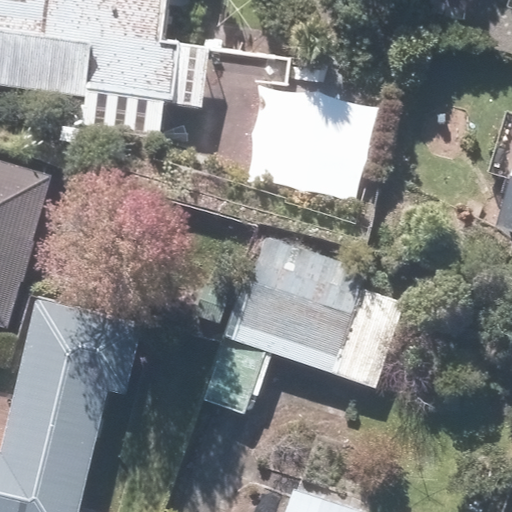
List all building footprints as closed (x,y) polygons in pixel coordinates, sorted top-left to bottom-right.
[(0,0),(0,93),(78,99),(76,134),(155,139),(156,114),(198,117),(202,53),(154,49),(157,0),(0,0)] [(303,196),(309,98),(255,94),(249,193),(303,196)] [(511,135),(484,227),(511,235),(511,135)] [(0,333),(3,334),(47,187),(0,173),(0,333)] [(357,294),(362,279),(256,243),(202,402),(247,417),(267,355),(375,392),(402,310),(357,294)] [(0,511),(73,511),(99,395),(119,400),(134,330),(34,308),(1,460),(0,459),(0,511)] [(284,511),(352,511),(326,502),(349,442),(314,429),(284,511)]
